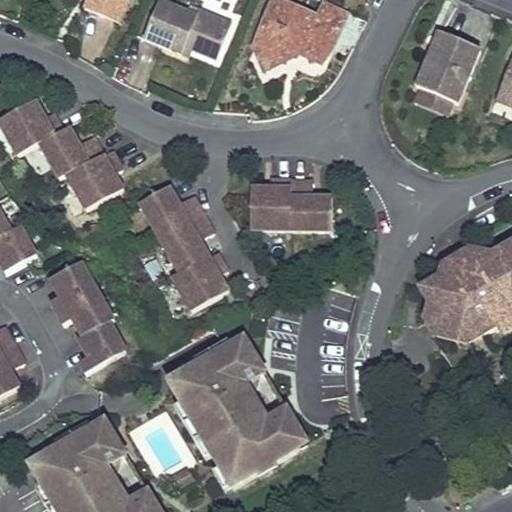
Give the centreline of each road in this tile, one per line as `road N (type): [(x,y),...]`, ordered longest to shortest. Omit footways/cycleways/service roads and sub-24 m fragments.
road 1 (residential): [(433,511),(398,466),(372,403),(379,297),(422,210)]
road 2 (residential): [(218,136),(171,126),(0,40)]
road 3 (residential): [(0,293),(13,299),(50,356),(57,387),(32,414),(0,429)]
road 4 (residential): [(218,136),(211,187),(254,271)]
road 5 (residential): [(344,131),(357,87),(403,0)]
road 6 (residential): [(344,131),(218,136)]
